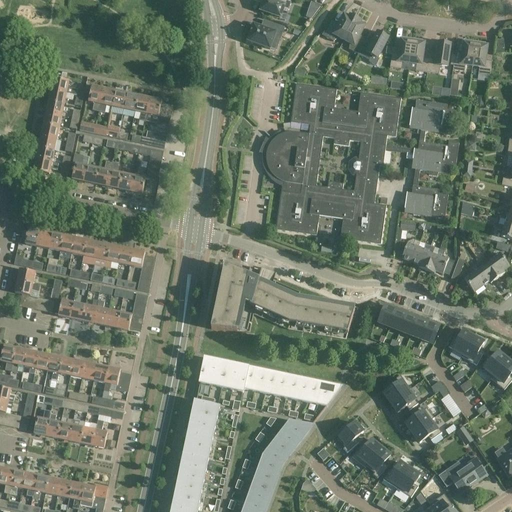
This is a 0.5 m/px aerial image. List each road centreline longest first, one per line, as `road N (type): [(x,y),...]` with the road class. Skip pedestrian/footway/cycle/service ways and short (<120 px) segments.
road 1 (residential): [(200,230),(350,285),(388,284),(457,311)]
road 2 (residential): [(118,457),(166,222)]
road 3 (tertiary): [(142,511),(180,336)]
road 4 (residential): [(382,1),(400,18),(488,30),(510,0)]
road 5 (residential): [(156,220),(16,191)]
road 6 (residential): [(457,311),(435,362),(473,420)]
